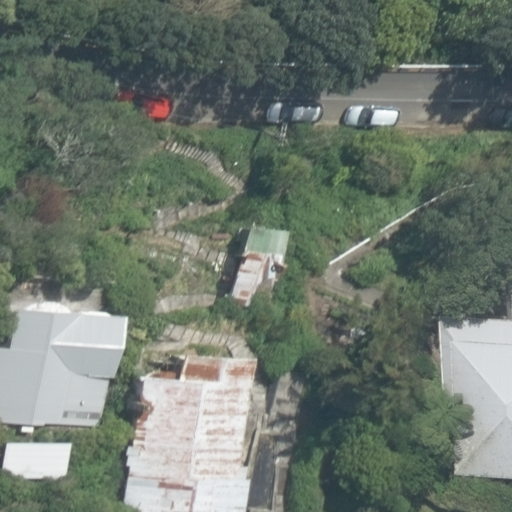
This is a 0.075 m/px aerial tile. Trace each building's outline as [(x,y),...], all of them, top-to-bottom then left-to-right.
[(221,310),(261,318),(272,261),(278,231),(239,224),(234,252),(231,252),(221,310)] [(0,418),(94,423),(96,380),(102,380),(105,305),(0,300),(0,418)] [(441,476),(511,482),(511,322),(455,317),(441,476)] [(239,511),(242,477),(240,476),(241,464),(232,463),(239,354),(166,349),(164,377),(130,374),(120,511),(239,511)] [(67,441),(0,438),(0,445),(0,481),(65,485),(67,441)]
